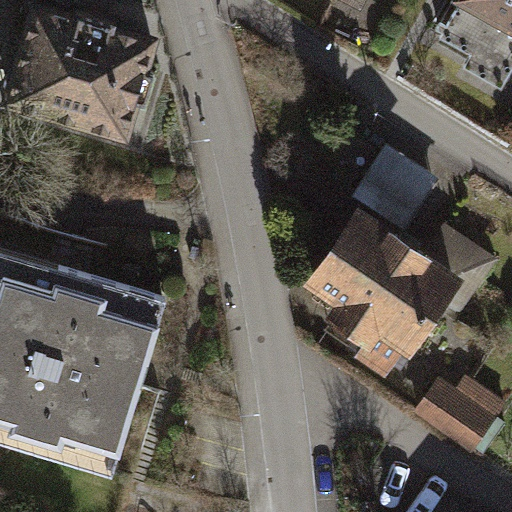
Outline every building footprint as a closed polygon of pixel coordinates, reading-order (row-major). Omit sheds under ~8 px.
[(511,0),(460,0),(441,34),(509,73),(511,68),(511,0)] [(77,14),(37,3),(9,96),(124,130),(134,98),(146,102),(155,70),(143,67),(152,36),(111,24),(112,20),(78,9),(77,14)] [(439,176),(387,140),(350,193),(402,229),(439,176)] [(423,251),(361,209),(315,277),(345,297),(337,309),(370,332),(358,349),(388,369),(433,303),(454,273),(423,251)] [(498,255),(445,219),(423,251),(454,273),(433,303),(455,318),(498,255)] [(54,285),(4,269),(0,282),(0,414),(14,418),(9,435),(7,435),(6,440),(113,472),(166,294),(61,262),(60,262),(59,265),(60,266),(54,285)] [(460,400),(437,383),(419,408),(475,447),(506,401),(474,379),(460,400)]
